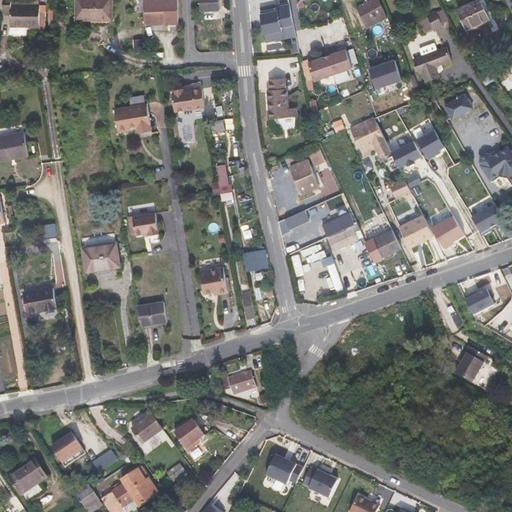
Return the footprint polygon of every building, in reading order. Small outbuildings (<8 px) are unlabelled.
[(41,4),(29,4),(29,0),(3,0),(3,15),(11,15),(11,27),(40,27),(40,26),(40,20),(41,4)] [(90,18),(112,18),(112,0),(76,0),(76,20),(90,20),(90,18)] [(143,0),(144,11),(165,11),(165,24),(179,24),(177,0),(143,0)] [(200,0),(201,10),(220,9),(219,0),(200,0)] [(379,0),(370,0),(357,7),(367,28),(388,17),(379,0)] [(477,0),(458,9),(468,30),(490,19),(481,0),(477,0)] [(444,9),(437,12),(443,24),(450,20),(444,9)] [(434,28),(435,30),(444,25),(443,24),(437,12),(436,10),(427,15),(428,17),(434,28)] [(144,11),(144,25),(165,24),(165,11),(144,11)] [(263,21),(267,39),(296,33),(296,31),(292,11),(276,14),(277,18),(263,21)] [(428,17),(419,21),(425,33),(434,28),(428,17)] [(296,33),(267,39),(269,48),(298,42),(296,33)] [(422,55),(414,58),(419,73),(422,72),(426,82),(441,77),(439,73),(437,67),(443,65),(453,61),(447,46),(437,50),(435,43),(420,48),(422,55)] [(315,78),(316,82),(353,69),(345,46),(337,48),(338,50),(331,53),(331,54),(324,56),(324,55),(316,58),(316,56),(308,59),(309,62),(315,78)] [(301,58),(299,47),(295,48),(293,48),(295,58),(301,58)] [(308,59),(302,61),(308,81),(315,79),(308,59)] [(402,78),(395,59),(370,68),(377,87),(402,78)] [(481,78),(488,88),(492,86),(490,84),(497,79),(492,72),(482,78),(481,78)] [(410,76),(418,98),(423,97),(415,74),(410,76)] [(268,89),(271,118),(299,117),(298,107),(290,108),(288,88),(286,88),(285,78),(270,79),(271,89),(268,89)] [(172,93),(175,113),(206,107),(203,88),(185,91),(184,88),(174,90),(174,93),(172,93)] [(466,95),(446,106),(454,119),(473,108),(466,95)] [(426,96),(419,100),(423,108),(430,104),(426,96)] [(115,109),(119,131),(130,129),(130,127),(138,125),(139,130),(152,128),(148,103),(115,109)] [(374,118),(350,129),(361,152),(374,146),(377,153),(380,159),(383,160),(393,155),(374,118)] [(213,133),(221,131),(219,121),(211,122),(213,133)] [(440,149),(445,146),(435,129),(418,139),(429,158),(437,154),(435,152),(440,149)] [(29,154),(25,131),(0,135),(0,162),(13,160),(12,158),(29,154)] [(414,140),(391,152),(399,168),(407,164),(408,166),(415,162),(414,160),(423,155),(414,140)] [(374,146),(361,152),(364,159),(377,153),(374,146)] [(320,147),(308,152),(313,162),(313,161),(316,166),(326,161),(320,147)] [(511,152),(509,148),(494,158),(492,155),(487,155),(482,158),(481,163),(483,166),(482,166),(492,180),(500,175),(502,177),(508,179),(510,177),(511,179),(511,152)] [(297,153),(287,158),(289,162),(298,158),(297,153)] [(291,169),(300,188),(318,179),(312,168),(308,160),(291,169)] [(222,194),(223,199),(233,198),(232,193),(231,193),(227,169),(218,171),(222,194)] [(402,174),(389,180),(396,194),(409,187),(402,174)] [(300,188),(304,196),(321,188),(318,179),(300,188)] [(219,183),(212,184),(215,195),(221,194),(219,183)] [(498,226),(506,222),(495,204),(473,217),(483,235),(492,230),(491,228),(497,224),(498,226)] [(290,228),(310,219),(305,210),(285,218),(290,228)] [(156,212),(134,216),(137,235),(150,233),(150,235),(160,234),(156,212)] [(358,224),(353,213),(323,225),(329,237),(358,224)] [(401,227),(411,247),(434,236),(423,215),(401,227)] [(454,215),(433,227),(445,248),(453,244),(452,242),(465,234),(454,215)] [(290,228),(285,218),(279,221),(282,234),(290,230),(290,228)] [(352,228),(329,238),(334,250),(358,240),(355,233),(361,231),(359,226),(352,228)] [(375,238),(384,257),(402,249),(393,229),(375,238)] [(84,248),(87,271),(120,266),(117,243),(84,248)] [(244,254),(247,269),(268,266),(265,246),(251,249),(251,253),(244,254)] [(200,270),(205,294),(214,292),(221,291),(221,293),(229,292),(224,266),(200,270)] [(352,273),(356,281),(365,277),(362,269),(352,273)] [(241,281),(248,318),(256,317),(249,279),(241,281)] [(24,292),(28,313),(58,307),(54,286),(24,292)] [(473,294),(465,298),(474,316),(495,305),(487,290),(478,294),(474,296),(473,294)] [(138,305),(141,326),(168,322),(165,301),(138,305)] [(463,361),(456,373),(473,382),(488,356),(468,344),(459,359),(463,361)] [(380,351),(354,362),(356,365),(373,357),(381,354),(380,351)] [(275,362),(276,379),(291,378),(290,361),(275,362)] [(232,387),(234,395),(257,387),(252,370),(229,378),(227,371),(220,373),(225,389),(232,387)] [(210,375),(211,383),(219,382),(218,374),(210,375)] [(269,393),(257,397),(259,405),(270,401),(269,393)] [(164,431),(153,415),(133,430),(144,446),(164,431)] [(206,437),(194,421),(176,434),(190,453),(196,448),(196,447),(194,445),(199,441),(206,437)] [(74,435),(54,449),(64,464),(84,450),(74,435)] [(113,455),(96,466),(102,475),(119,463),(113,455)] [(304,468),(277,455),(267,474),(288,485),(290,480),(296,483),(304,468)] [(28,504),(46,492),(40,483),(48,478),(36,460),(10,477),(28,504)] [(171,470),(178,480),(187,473),(180,464),(171,470)] [(319,468),(318,471),(311,468),(304,484),(310,487),(310,488),(330,498),(339,480),(326,473),(327,471),(319,468)] [(122,482),(124,484),(102,500),(110,511),(127,511),(124,508),(135,501),(140,508),(160,494),(149,478),(147,479),(140,469),(122,482)] [(174,483),(178,480),(171,470),(167,473),(174,483)] [(88,511),(93,511),(104,506),(89,484),(76,493),(88,511)] [(42,511),(56,503),(48,491),(34,500),(42,511)] [(377,511),(380,505),(359,495),(350,511),(377,511)]
